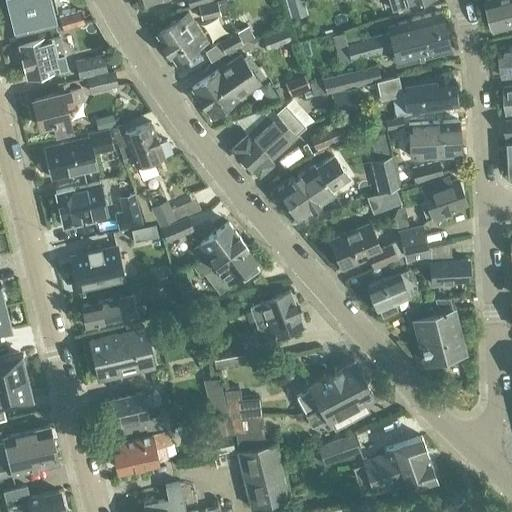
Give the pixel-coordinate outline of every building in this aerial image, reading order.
[(7,0),(16,35),(35,30),(55,25),(57,33),(84,24),(80,12),(59,18),(54,20),(52,13),(57,12),(53,0),(7,0)] [(211,1),(211,0),(187,0),(191,9),(212,2),(211,1)] [(217,4),(199,8),(202,21),(220,17),(231,15),(227,0),(216,3),(217,4)] [(303,0),(306,11),(342,0),(303,0)] [(388,0),(392,12),(409,7),(431,0),(388,0)] [(511,0),(490,0),(487,1),(495,32),(511,27),(511,0)] [(389,34),(386,35),(387,39),(417,31),(415,27),(427,24),(430,33),(444,29),(439,12),(387,26),(389,34)] [(181,22),(180,20),(156,36),(161,43),(160,44),(170,58),(171,58),(176,65),(200,48),(200,49),(208,43),(189,16),(181,22)] [(347,45),(351,61),(394,50),(398,65),(449,52),(444,29),(430,33),(427,24),(415,27),(417,31),(387,39),(386,35),(359,42),(347,45)] [(286,27),(262,37),(268,50),(292,40),(286,27)] [(347,45),(359,42),(356,29),(343,32),(347,45)] [(35,30),(16,35),(19,46),(37,41),(35,30)] [(237,32),(220,41),(226,53),(243,44),(237,32)] [(19,46),(27,79),(57,72),(56,70),(67,68),(59,37),(45,41),(44,39),(37,41),(19,46)] [(511,47),(500,49),(503,79),(511,77),(511,47)] [(241,56),(217,72),(192,90),(201,104),(257,66),(248,54),(242,58),(241,56)] [(103,57),(76,64),(80,80),(107,73),(103,57)] [(236,99),(244,94),(266,79),(257,66),(201,104),(211,118),(237,100),(236,99)] [(377,66),(322,81),(326,95),(331,93),(356,87),(381,80),(377,66)] [(419,80),(420,83),(417,83),(416,80),(415,78),(407,80),(405,82),(406,85),(402,85),(401,86),(405,111),(395,113),(396,118),(424,113),(423,109),(427,108),(443,106),(456,104),(452,78),(451,72),(433,75),(434,80),(431,81),(430,78),(429,76),(421,78),(419,80)] [(115,74),(88,80),(91,94),(118,87),(115,74)] [(306,75),(285,83),(290,97),(311,89),(306,75)] [(399,90),(398,86),(396,77),(376,82),(380,98),(391,95),(396,95),(399,90)] [(40,129),(52,126),(56,140),(73,136),(66,106),(72,104),(85,101),(82,89),(69,93),(67,85),(56,88),(57,95),(33,101),(40,129)] [(361,106),(356,87),(331,93),(336,112),(361,106)] [(263,122),(234,148),(258,176),(272,165),(269,161),(294,139),(293,137),(302,129),(285,110),(276,118),(274,117),(266,124),(263,122)] [(100,130),(116,126),(113,114),(97,119),(100,130)] [(400,118),(384,121),(386,132),(402,128),(400,118)] [(408,126),(409,142),(410,159),(423,158),(424,159),(460,156),(458,137),(457,122),(408,126)] [(132,156),(136,167),(164,157),(163,156),(172,153),(168,141),(159,145),(158,142),(151,124),(125,134),(121,126),(111,130),(116,143),(119,149),(122,159),(132,156)] [(349,138),(344,125),(311,139),(316,150),(332,143),(333,145),(349,138)] [(113,151),(111,145),(107,130),(89,134),(90,139),(44,149),(52,180),(97,170),(94,156),(113,151)] [(348,179),(344,173),(341,168),(334,157),(316,170),(313,166),(278,190),(297,220),(333,195),(331,192),(348,179)] [(391,158),(371,163),(379,192),(399,188),(391,158)] [(437,162),(407,170),(412,184),(441,176),(437,162)] [(450,179),(422,189),(427,203),(420,205),(426,220),(432,218),(434,221),(449,216),(448,212),(467,205),(462,194),(457,181),(451,183),(450,179)] [(73,190),(55,194),(58,206),(57,206),(60,216),(61,216),(63,228),(81,224),(80,223),(89,221),(91,229),(101,227),(100,222),(105,221),(104,218),(107,217),(99,185),(73,191),(73,190)] [(134,196),(120,200),(123,213),(116,215),(120,230),(141,224),(134,196)] [(151,208),(160,228),(177,220),(167,200),(151,208)] [(188,216),(161,228),(167,242),(194,231),(188,216)] [(131,230),(134,242),(158,237),(155,224),(131,230)] [(214,265),(243,243),(239,237),(229,224),(200,245),(200,246),(192,252),(199,263),(208,256),(214,265)] [(369,225),(330,241),(342,270),(370,258),(374,269),(396,260),(390,246),(380,250),(379,248),(369,225)] [(420,225),(398,233),(403,247),(425,239),(420,225)] [(243,243),(214,265),(215,266),(204,274),(217,292),(228,284),(258,262),(247,248),(243,243)] [(87,250),(87,254),(72,258),(79,290),(124,280),(117,248),(102,251),(101,247),(87,250)] [(417,265),(429,264),(431,286),(452,285),(452,283),(468,282),(467,260),(439,262),(439,263),(431,263),(430,248),(423,249),(403,254),(405,262),(415,261),(417,265)] [(398,273),(367,286),(377,310),(379,310),(382,317),(397,311),(394,304),(409,297),(408,297),(418,293),(408,270),(399,274),(398,273)] [(191,287),(178,290),(182,307),(195,304),(191,287)] [(156,289),(141,293),(143,302),(158,299),(156,289)] [(261,305),(250,310),(257,329),(268,325),(273,338),(274,338),(303,327),(290,291),(260,303),(261,305)] [(132,296),(82,307),(87,328),(128,319),(127,316),(136,314),(132,296)] [(420,319),(414,320),(426,364),(465,353),(453,310),(452,311),(450,300),(437,300),(440,313),(431,316),(429,308),(418,311),(420,319)] [(0,308),(0,333),(10,331),(5,308),(0,308)] [(223,326),(210,328),(211,339),(224,337),(223,326)] [(109,336),(90,341),(99,381),(154,369),(144,328),(109,336)] [(246,366),(241,342),(212,347),(216,372),(246,366)] [(0,383),(26,377),(20,354),(0,359),(0,383)] [(296,398),(305,415),(366,384),(355,363),(309,389),(310,390),(296,398)] [(0,408),(31,400),(26,377),(0,383),(0,408)] [(374,398),(366,384),(305,415),(312,428),(317,426),(326,421),(328,424),(331,422),(335,430),(371,411),(366,403),(374,398)] [(225,393),(227,403),(241,401),(239,391),(225,393)] [(122,425),(125,437),(139,435),(171,428),(167,414),(148,418),(142,394),(103,402),(108,428),(122,425)] [(229,415),(230,419),(261,416),(260,399),(241,401),(227,403),(229,415)] [(236,435),(238,452),(265,446),(263,432),(261,416),(230,419),(232,431),(232,435),(236,435)] [(0,454),(53,443),(49,427),(2,438),(3,442),(0,443),(0,454)] [(167,431),(151,434),(119,441),(121,451),(114,452),(118,471),(157,462),(157,461),(168,459),(165,446),(170,444),(167,431)] [(316,448),(322,465),(360,452),(354,434),(316,448)] [(194,444),(198,461),(234,452),(230,435),(194,444)] [(387,455),(363,463),(374,494),(397,486),(399,491),(435,479),(421,437),(385,449),(387,455)] [(53,443),(0,454),(0,478),(12,476),(59,465),(53,444),(54,444),(53,443)] [(265,446),(238,452),(252,509),(289,501),(275,444),(265,446)] [(219,511),(218,508),(201,511),(183,511),(183,510),(185,510),(179,484),(165,487),(167,500),(143,505),(144,511),(219,511)] [(28,500),(15,503),(17,511),(64,511),(66,511),(64,505),(61,504),(58,492),(28,499),(28,500)] [(467,511),(463,501),(434,511),(467,511)]
